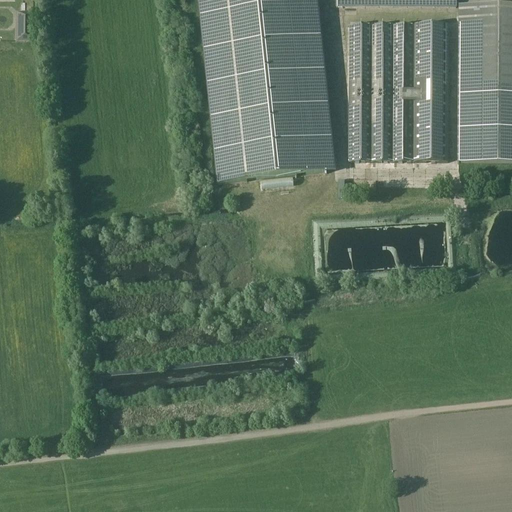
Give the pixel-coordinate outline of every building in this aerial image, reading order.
[(308,0),(198,0),(218,186),(327,174),(308,0)] [(334,0),(334,9),(456,10),(455,0),(334,0)] [(511,8),(459,8),(457,164),(511,164),(511,8)] [(17,14),(17,28),(34,28),(34,14),(17,14)] [(350,27),(349,164),(447,164),(448,27),(350,27)] [(358,178),(351,180),(353,186),(360,185),(358,178)]
